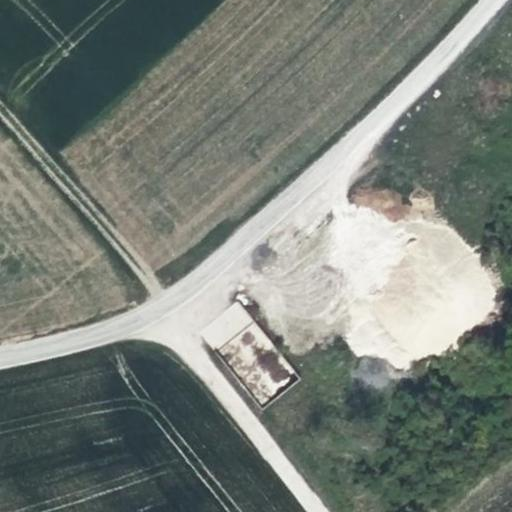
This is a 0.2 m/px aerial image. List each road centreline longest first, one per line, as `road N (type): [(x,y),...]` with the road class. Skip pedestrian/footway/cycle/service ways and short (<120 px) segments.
road 1 (track): [(0,102),(169,299),(335,511)]
road 2 (tertiary): [(485,0),(322,177),(169,299)]
road 3 (tertiary): [(0,339),(169,299)]
